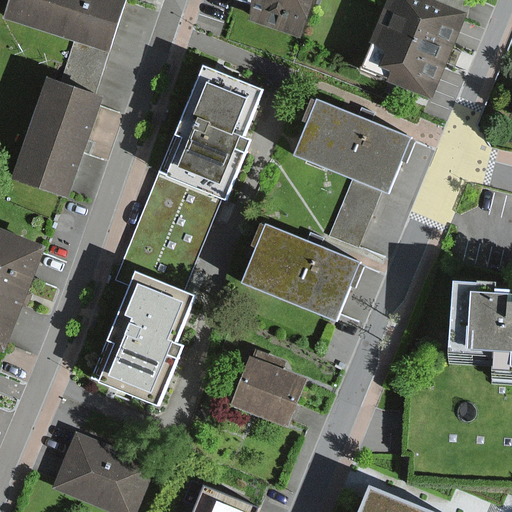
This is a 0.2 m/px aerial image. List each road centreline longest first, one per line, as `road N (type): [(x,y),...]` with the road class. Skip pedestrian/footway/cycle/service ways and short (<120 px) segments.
road 1 (residential): [(445,160),(303,511)]
road 2 (residential): [(510,0),(445,160)]
road 3 (unknown): [(369,404),(511,448)]
